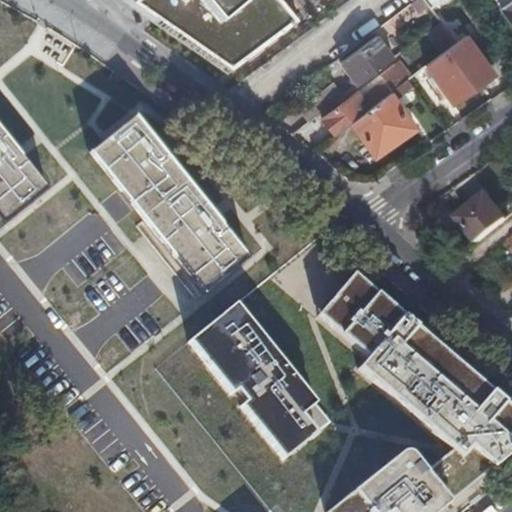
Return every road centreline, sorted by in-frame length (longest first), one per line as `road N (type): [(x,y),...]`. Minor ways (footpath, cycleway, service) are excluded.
road 1 (unknown): [(137,106),(251,237),(282,259),(360,222)]
road 2 (residential): [(225,116),(52,0)]
road 3 (residential): [(380,0),(225,116)]
road 4 (residential): [(360,222),(511,115)]
road 5 (residential): [(360,222),(225,116)]
road 6 (residential): [(488,330),(360,222)]
road 7 (unknown): [(137,106),(67,91),(0,90)]
road 8 (unknown): [(62,355),(157,278)]
